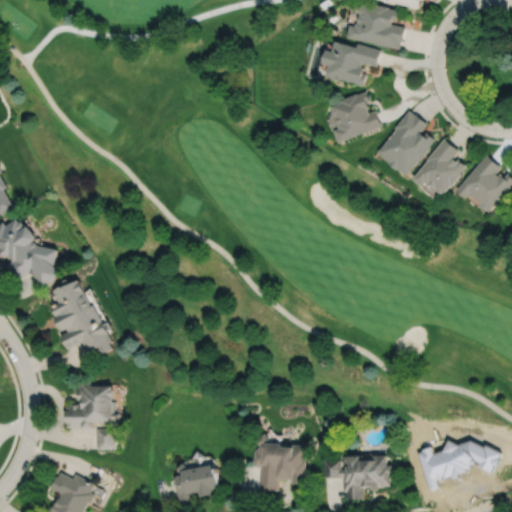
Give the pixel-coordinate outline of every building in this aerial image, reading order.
[(356,21),(356,23),(351,22),(348,35),(374,41),(374,42),(400,47),(402,40),(403,40),(406,25),(393,22),(393,18),(398,19),(400,8),(390,6),(391,5),(373,1),(373,3),(362,1),(362,3),(360,4),(359,10),(360,11),(359,20),(356,21)] [(382,48),(359,41),(358,45),(336,39),(333,49),(326,47),(323,60),(329,62),(326,72),(328,73),(327,76),(334,78),(335,75),(365,84),(368,73),(363,71),(365,66),(362,65),(363,61),(378,65),(382,48)] [(367,90),(358,93),(358,92),(341,99),(342,101),(332,105),(333,107),(333,109),(334,113),(336,114),(339,123),(339,125),(339,127),(335,129),(339,140),(364,131),(364,132),(383,124),(377,109),(370,112),(368,107),(370,107),(368,101),(371,100),(367,90)] [(410,109),(396,127),(397,128),(379,151),(391,161),(390,162),(398,168),(399,167),(408,174),(419,160),(420,160),(432,146),(431,145),(436,138),(428,131),(425,134),(421,131),(429,122),(417,112),(416,113),(410,109)] [(446,137),(428,158),(429,159),(414,178),(422,184),(426,181),(427,182),(429,183),(430,181),(436,187),(437,189),(441,192),(442,192),(444,193),(451,185),(452,186),(462,174),(461,173),(468,164),(459,157),(458,159),(455,156),(461,149),(458,147),(446,137)] [(488,209),(490,211),(511,184),(511,174),(509,172),(506,176),(502,172),(499,175),(497,172),(503,165),(488,153),(457,189),(467,197),(470,193),(473,196),(474,195),(481,201),(480,202),(481,203),(481,205),(486,210),(488,209)] [(0,158),(0,214),(15,205),(5,187),(8,185),(1,172),(4,170),(0,162),(0,160),(1,160),(0,158)] [(34,241),(38,238),(29,225),(25,228),(26,224),(23,221),(20,220),(18,217),(7,224),(5,220),(0,224),(0,245),(1,247),(0,247),(6,257),(10,254),(14,259),(7,264),(13,273),(14,272),(19,280),(30,272),(32,271),(34,273),(43,286),(61,274),(55,264),(55,263),(56,264),(59,248),(38,244),(37,241),(34,241)] [(69,278),(62,281),(64,285),(54,289),(55,291),(53,292),(56,299),(58,298),(60,302),(53,306),(57,313),(55,314),(63,330),(68,327),(70,330),(62,334),(69,349),(84,341),(89,353),(98,349),(101,354),(114,348),(111,342),(114,340),(110,333),(113,331),(108,321),(105,323),(96,304),(93,305),(80,279),(71,283),(69,278)] [(80,380),(80,389),(79,389),(79,400),(84,400),(84,405),(81,405),(81,403),(72,403),(72,406),(68,406),(68,411),(67,411),(67,423),(68,423),(68,427),(95,427),(95,422),(114,422),(121,422),(122,409),(119,409),(119,401),(115,401),(115,397),(117,395),(117,391),(115,389),(115,386),(93,386),(94,380),(80,380)] [(98,429),(98,449),(118,449),(118,429),(98,429)] [(256,451),(255,466),(264,467),(262,487),(267,488),(267,490),(280,491),(281,479),(293,480),(293,484),(306,485),(308,461),(307,461),(308,446),(295,445),(295,448),(286,448),(286,444),(276,444),(267,433),(258,441),(262,446),(256,451)] [(324,460),(325,477),(344,477),(344,492),(347,492),(347,500),(364,499),(364,487),(368,487),(368,491),(379,491),(379,488),(386,487),(386,486),(391,486),(391,475),(393,475),(393,465),(387,465),(387,455),(373,456),(373,461),(363,461),(363,456),(345,456),(345,459),(343,459),(343,465),(345,465),(345,469),(341,469),(341,460),(324,460)] [(184,475),(175,477),(180,504),(197,501),(196,494),(202,492),(203,498),(217,495),(216,490),(223,489),(219,465),(193,469),(184,463),(178,470),(184,475)] [(62,472),(60,477),(58,476),(52,488),(64,494),(61,499),(60,498),(58,503),(56,502),(51,511),(86,511),(91,503),(93,504),(98,495),(93,492),(97,484),(77,474),(75,478),(62,472)]
